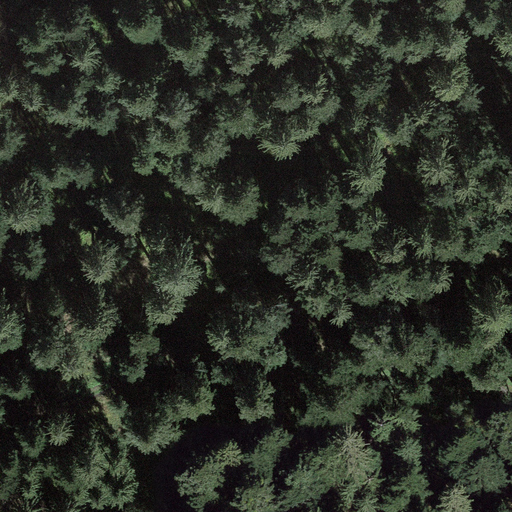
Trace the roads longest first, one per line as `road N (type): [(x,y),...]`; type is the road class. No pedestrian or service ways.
road 1 (track): [(377,511),(348,297),(455,251),(511,208)]
road 2 (track): [(348,297),(191,351),(67,415),(25,423),(0,414)]
